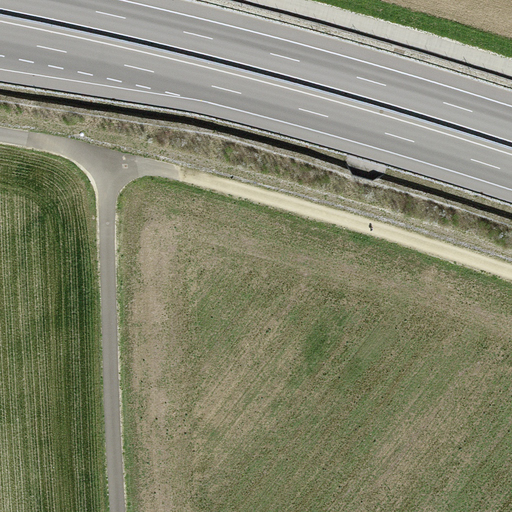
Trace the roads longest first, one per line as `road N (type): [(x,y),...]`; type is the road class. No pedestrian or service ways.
road 1 (motorway): [(0,39),(215,87),(511,173)]
road 2 (motorway): [(511,122),(256,48),(46,0)]
road 3 (track): [(511,270),(107,157)]
road 4 (track): [(107,157),(118,511)]
road 5 (track): [(511,69),(269,0)]
